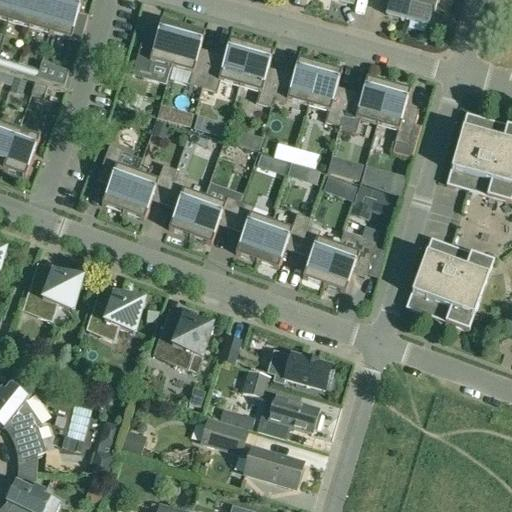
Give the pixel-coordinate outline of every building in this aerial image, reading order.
[(14,0),(0,0),(0,22),(8,24),(14,0)] [(14,0),(8,24),(29,30),(36,0),(14,0)] [(59,0),(36,0),(29,30),(49,36),(59,0)] [(79,0),(59,0),(49,36),(71,42),(83,1),(79,0)] [(406,22),(412,0),(386,0),(390,1),(385,16),(406,22)] [(412,0),(406,22),(427,28),(432,13),(446,17),(452,0),(412,0)] [(172,67),(183,29),(161,23),(156,39),(144,36),(134,72),(148,76),(153,61),(172,67)] [(205,35),(183,29),(172,67),(193,72),(189,87),(202,91),(212,55),(200,52),(205,35)] [(225,59),(212,55),(202,91),(217,95),(221,80),(241,86),(251,48),(229,42),(225,59)] [(273,54),(251,48),(241,86),(260,91),(256,106),(271,110),(273,102),(281,74),(268,71),(273,54)] [(0,60),(0,68),(16,74),(19,66),(0,60)] [(288,99),(309,105),(320,67),(298,61),(293,78),(281,74),(273,102),(286,105),(288,99)] [(41,63),(38,72),(36,80),(63,88),(68,72),(41,63)] [(16,74),(36,80),(38,72),(19,66),(16,74)] [(342,73),(320,67),(309,105),(329,110),(325,125),(339,129),(342,121),(349,94),(337,90),(342,73)] [(378,124),(388,87),(366,80),(362,97),(349,94),(342,121),(355,124),(357,118),(378,124)] [(35,86),(31,98),(43,102),(47,90),(35,86)] [(410,93),(388,87),(378,124),(398,130),(394,145),(408,149),(418,113),(406,109),(410,93)] [(181,115),(177,128),(188,131),(192,118),(181,115)] [(511,129),(466,116),(446,188),(511,206),(511,200),(511,129)] [(214,123),(210,137),(221,140),(225,126),(214,123)] [(0,170),(4,172),(18,132),(0,125),(0,170)] [(18,132),(4,172),(25,180),(40,140),(18,132)] [(101,208),(123,215),(137,175),(117,168),(122,153),(109,149),(96,183),(109,188),(101,208)] [(164,208),(173,181),(176,173),(163,168),(158,183),(137,175),(123,215),(144,223),(151,203),(164,208)] [(168,232),(190,240),(204,200),(184,192),(186,186),(173,181),(164,208),(176,212),(168,232)] [(210,185),(204,200),(190,240),(211,247),(218,228),(230,232),(240,205),(243,196),(210,185)] [(359,189),(353,207),(373,214),(393,221),(399,204),(359,189)] [(240,205),(230,232),(242,236),(235,256),(257,264),(271,224),(268,223),(271,213),(254,207),(253,210),(240,205)] [(297,256),(307,230),(310,222),(297,217),(291,231),(271,224),(257,264),(278,272),(285,252),(297,256)] [(302,281),(323,288),(338,248),(318,241),(320,235),(307,230),(297,256),(309,261),(302,281)] [(338,248),(323,288),(345,296),(352,276),(364,281),(377,246),(343,234),(338,248)] [(405,311),(468,334),(494,264),(431,241),(405,311)] [(386,254),(375,251),(366,276),(378,281),(386,254)] [(73,313),(82,283),(52,273),(49,283),(37,279),(37,278),(35,277),(24,313),(37,318),(37,319),(51,325),(56,308),(73,313)] [(134,336),(144,305),(114,296),(110,307),(99,303),(100,300),(98,300),(88,333),(101,337),(100,339),(113,345),(117,330),(134,336)] [(167,327),(168,324),(167,323),(154,359),(167,363),(167,365),(197,376),(212,330),(182,320),(178,331),(167,327)] [(220,364),(233,368),(241,343),(227,339),(220,364)] [(334,374),(330,373),(331,369),(316,364),(317,362),(306,359),(306,361),(291,357),(287,372),(276,369),(274,378),(324,392),(325,388),(329,389),(334,374)] [(242,398),(245,399),(263,404),(270,378),(249,372),(242,398)] [(0,429),(3,432),(8,426),(15,436),(13,437),(21,463),(46,455),(38,430),(42,427),(25,404),(34,393),(17,379),(5,394),(2,391),(0,393),(0,429)] [(317,417),(318,412),(268,398),(257,435),(284,443),(288,430),(311,436),(312,432),(316,433),(321,418),(317,417)] [(254,421),(238,416),(223,412),(220,423),(251,432),(254,421)] [(202,447),(240,458),(240,457),(250,460),(245,478),(294,492),(296,487),(299,488),(304,472),(301,471),(302,466),(253,451),(252,452),(243,449),(247,435),(208,424),(202,447)] [(104,430),(99,446),(113,450),(119,430),(110,427),(104,430)] [(143,459),(149,440),(129,434),(124,453),(143,459)] [(13,508),(8,511),(57,511),(60,506),(43,498),(45,494),(34,489),(32,493),(15,485),(12,491),(9,489),(4,499),(7,500),(6,505),(13,508)] [(94,486),(87,501),(101,508),(109,492),(94,486)] [(180,511),(151,503),(147,511),(180,511)]
